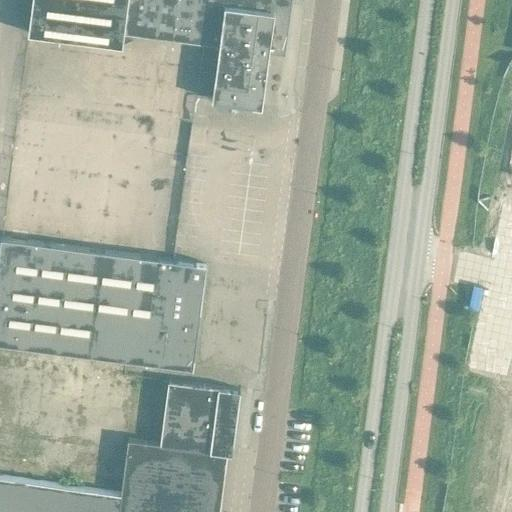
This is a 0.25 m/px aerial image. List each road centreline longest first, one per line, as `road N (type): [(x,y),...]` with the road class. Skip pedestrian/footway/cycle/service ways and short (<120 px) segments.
road 1 (secondary): [(384,511),(452,0)]
road 2 (secondary): [(427,0),(360,511)]
road 3 (residential): [(320,0),(275,350)]
road 4 (residential): [(0,315),(275,350)]
road 5 (residential): [(501,511),(459,502),(506,278)]
road 6 (residential): [(275,350),(255,511)]
